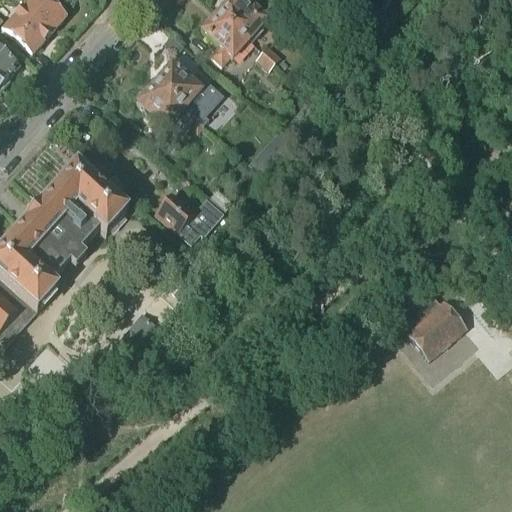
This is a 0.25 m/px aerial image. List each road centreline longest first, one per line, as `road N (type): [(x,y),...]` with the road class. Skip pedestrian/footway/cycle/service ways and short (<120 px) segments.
road 1 (track): [(53,511),(511,109)]
road 2 (residential): [(0,155),(138,0)]
